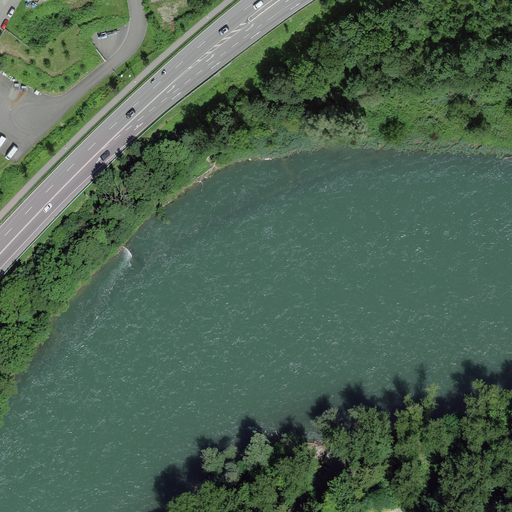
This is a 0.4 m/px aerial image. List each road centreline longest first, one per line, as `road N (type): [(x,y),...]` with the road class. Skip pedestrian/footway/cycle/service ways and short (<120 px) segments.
road 1 (primary): [(221,42),(0,254)]
road 2 (unclassified): [(140,0),(138,34),(125,55),(62,102)]
